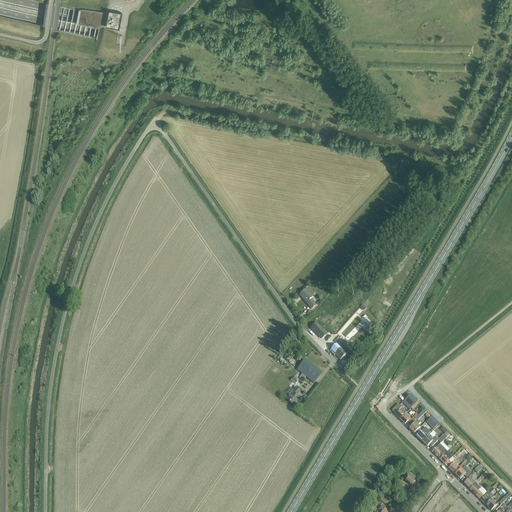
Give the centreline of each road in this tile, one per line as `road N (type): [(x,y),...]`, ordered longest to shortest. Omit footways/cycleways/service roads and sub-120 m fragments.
road 1 (trunk): [(0,11),(228,53),(511,66)]
road 2 (trunk): [(511,48),(234,35),(10,0)]
road 3 (primary): [(291,511),(511,131)]
road 4 (unclassified): [(43,511),(58,329),(89,232),(152,128)]
road 5 (unclassified): [(344,372),(283,309),(165,134),(152,128)]
road 6 (track): [(152,128),(175,112),(326,141)]
road 7 (track): [(408,386),(511,492)]
road 8 (residential): [(444,472),(384,412),(425,372)]
